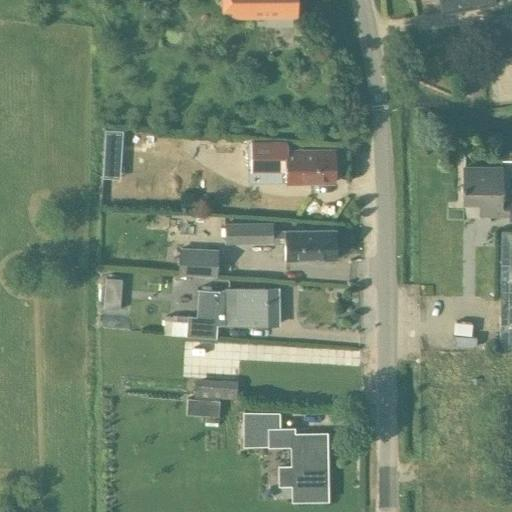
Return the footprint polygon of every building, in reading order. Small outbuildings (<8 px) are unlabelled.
[(232,0),(232,16),(296,16),(295,0),(232,0)] [(440,0),(442,12),(494,3),(493,0),(440,0)] [(335,181),(334,149),(286,150),(252,150),(253,170),(287,170),(287,182),(335,181)] [(511,152),(499,151),(498,164),(511,164),(511,152)] [(511,201),(500,201),(501,168),(463,167),(463,202),(487,202),(487,214),(510,215),(510,219),(511,218),(511,201)] [(336,259),(335,230),(285,231),(272,231),(272,223),(225,223),(225,242),(270,242),(270,243),(285,243),(285,259),(336,259)] [(499,351),(511,350),(511,230),(500,230),(499,351)] [(178,274),(217,276),(219,249),(180,247),(178,274)] [(101,276),(100,306),(116,307),(118,277),(101,276)] [(278,324),(277,287),(226,288),(227,325),(278,324)] [(186,336),(216,338),(218,317),(187,315),(186,336)] [(185,396),(233,397),(233,378),(185,377),(185,396)] [(219,416),(220,400),(188,398),(187,414),(219,416)] [(328,499),(328,483),(326,433),(294,434),(294,433),(294,428),(280,429),(279,413),(244,414),(245,448),(292,447),(293,464),(293,467),(279,468),(280,486),(294,486),(294,500),(328,499)]
